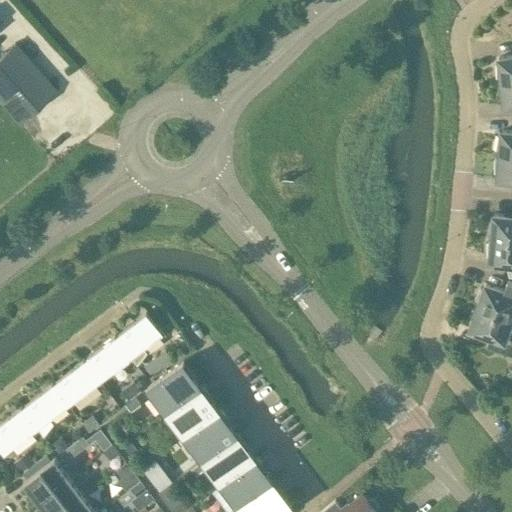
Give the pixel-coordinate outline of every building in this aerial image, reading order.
[(0,55),(0,98),(19,120),(56,88),(15,42),(0,55)] [(511,55),(499,57),(502,81),(511,80),(511,55)] [(511,80),(502,81),(505,105),(511,104),(511,80)] [(500,154),(511,155),(511,131),(502,130),(500,154)] [(511,155),(500,154),(498,178),(511,179),(511,155)] [(511,215),(494,214),(492,238),(511,239),(511,215)] [(511,239),(492,238),(490,261),(511,263),(511,239)] [(486,283),(478,305),(511,317),(511,285),(510,291),(486,283)] [(511,317),(478,305),(470,328),(494,336),(490,348),(511,355),(511,330),(509,328),(511,318),(511,317)] [(147,311),(115,335),(130,354),(161,330),(147,311)] [(115,335),(84,358),(98,377),(130,354),(115,335)] [(98,377),(84,358),(53,382),(67,401),(98,377)] [(184,359),(148,387),(166,411),(202,383),(200,385),(190,372),(193,371),(184,359)] [(67,401),(53,382),(22,406),(36,425),(37,424),(44,434),(53,422),(49,415),(67,401)] [(209,396),(211,395),(202,383),(166,411),(184,435),(220,407),(218,409),(209,396)] [(0,422),(0,443),(4,449),(36,425),(22,406),(0,422)] [(229,418),(220,407),(184,435),(202,459),(239,431),(238,431),(236,433),(227,420),(229,418)] [(82,421),(85,425),(90,431),(100,422),(93,413),(82,421)] [(239,431),(202,459),(220,483),(257,455),(256,455),(254,456),(245,444),(247,442),(239,431)] [(105,432),(96,439),(104,449),(113,442),(105,432)] [(130,455),(138,449),(130,439),(122,444),(130,455)] [(120,452),(113,442),(104,449),(111,459),(120,452)] [(35,462),(26,449),(13,458),(22,471),(35,462)] [(265,466),(257,455),(220,483),(239,507),(275,479),(274,479),(272,480),(263,468),(265,466)] [(55,456),(23,480),(38,499),(70,475),(55,456)] [(195,475),(208,466),(203,459),(190,469),(195,475)] [(122,477),(133,469),(127,461),(116,469),(122,477)] [(59,511),(84,494),(70,475),(38,499),(47,511),(59,511)] [(141,479),(130,487),(134,493),(145,485),(141,479)] [(283,490),(275,479),(239,507),(242,511),(282,511),(291,505),(281,492),(283,490)] [(147,488),(137,495),(132,499),(140,509),(155,498),(148,489),(147,488)] [(378,511),(363,493),(343,509),(335,500),(320,511),(378,511)] [(97,511),(98,511),(84,494),(59,511),(97,511)] [(198,511),(184,497),(172,508),(176,511),(198,511)]
